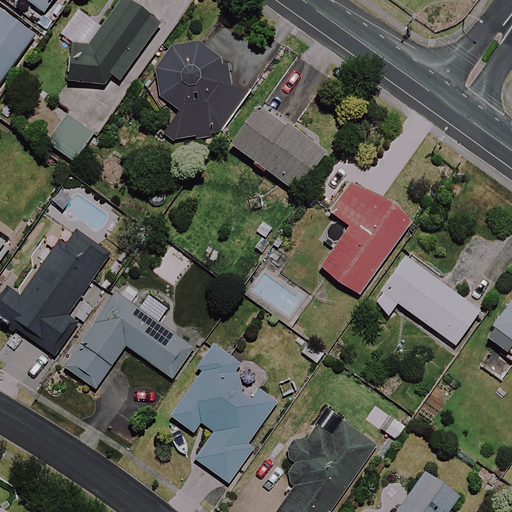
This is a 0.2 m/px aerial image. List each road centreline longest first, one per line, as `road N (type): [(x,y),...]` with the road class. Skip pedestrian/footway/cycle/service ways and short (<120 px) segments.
road 1 (tertiary): [(303,0),(450,104)]
road 2 (residential): [(0,412),(150,511)]
